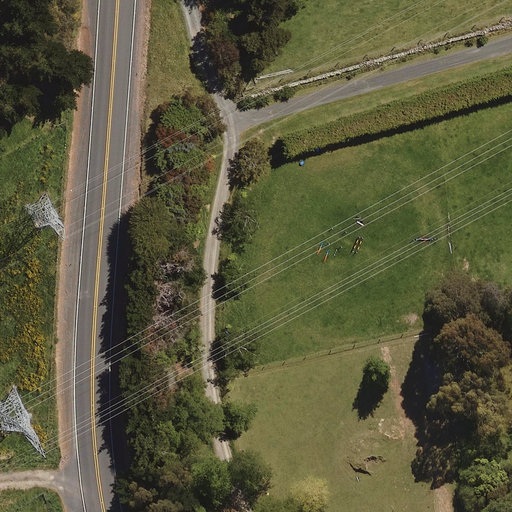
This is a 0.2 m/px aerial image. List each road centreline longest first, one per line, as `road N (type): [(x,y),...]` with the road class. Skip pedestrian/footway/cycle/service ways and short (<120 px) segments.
road 1 (unknown): [(179,0),(213,115),(191,243),(198,374),(238,511)]
road 2 (secondary): [(105,511),(94,323),(116,0)]
